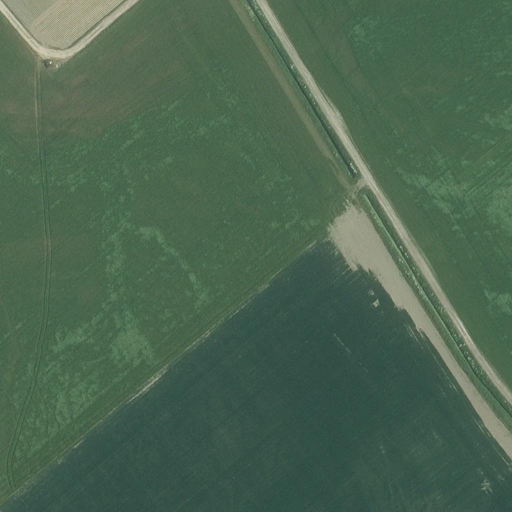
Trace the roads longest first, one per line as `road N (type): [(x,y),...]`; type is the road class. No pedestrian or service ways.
road 1 (track): [(511,402),(258,0)]
road 2 (track): [(133,0),(69,53),(51,57),(0,2)]
